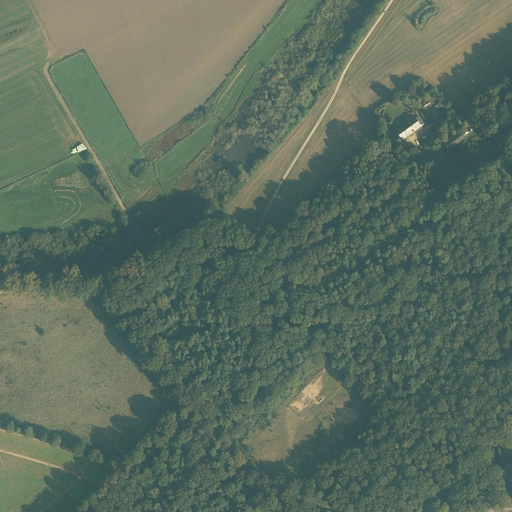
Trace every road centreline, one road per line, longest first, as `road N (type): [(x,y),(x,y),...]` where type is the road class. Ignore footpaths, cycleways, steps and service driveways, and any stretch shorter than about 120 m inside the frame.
road 1 (track): [(251,242),(214,223),(160,240),(142,236),(45,74),(67,54)]
road 2 (track): [(301,301),(511,153)]
road 3 (track): [(341,77),(373,118),(372,143),(251,242)]
road 4 (track): [(0,421),(151,474),(191,476)]
road 5 (track): [(251,242),(341,77)]
road 6 (track): [(213,435),(301,301)]
road 7 (track): [(405,144),(456,117),(511,153)]
